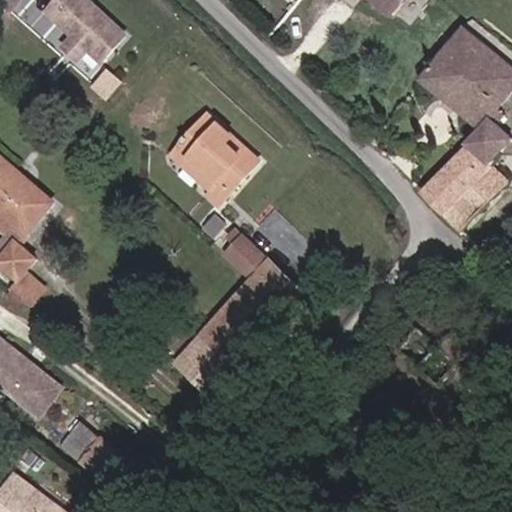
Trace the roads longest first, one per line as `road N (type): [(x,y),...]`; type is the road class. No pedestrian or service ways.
road 1 (residential): [(208,0),(400,187),(430,227),(511,296)]
road 2 (track): [(191,511),(256,424),(430,227)]
